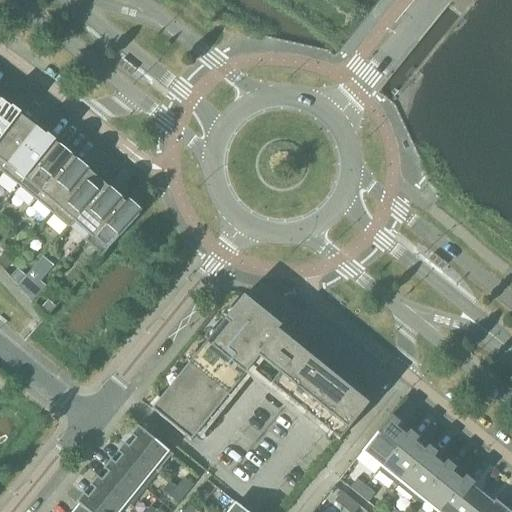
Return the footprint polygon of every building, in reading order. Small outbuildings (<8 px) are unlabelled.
[(0,140),(19,115),(1,101),(0,103),(0,140)] [(19,115),(0,140),(0,171),(2,173),(3,174),(36,129),(19,115)] [(54,143),(36,129),(3,174),(19,186),(20,187),(54,143)] [(35,200),(36,201),(71,157),(54,143),(20,187),(35,200)] [(71,157),(36,201),(52,214),(53,215),(88,171),(71,157)] [(73,222),(105,186),(88,171),(53,215),(69,229),(74,223),(73,222)] [(105,186),(73,222),(74,223),(88,235),(89,236),(121,200),(105,186)] [(89,236),(88,235),(83,241),(101,257),(138,216),(121,200),(89,236)] [(2,254),(0,256),(0,266),(4,271),(11,262),(2,254)] [(25,277),(18,286),(32,301),(42,289),(37,284),(53,267),(43,258),(25,277)] [(10,277),(18,286),(25,277),(17,270),(10,277)] [(339,442),(368,405),(299,350),(279,333),(283,328),(243,297),(232,310),(238,315),(231,323),(225,319),(214,332),(220,337),(213,345),(207,341),(196,355),(201,359),(195,368),(189,363),(178,377),(183,382),(176,390),(171,386),(160,400),(165,404),(158,413),(153,408),(151,410),(191,442),(262,354),(282,371),(270,386),(339,442)] [(41,308),(48,315),(55,307),(48,300),(41,308)] [(382,466),(406,437),(406,436),(396,428),(400,424),(391,416),(363,450),(382,466)] [(135,440),(128,448),(128,449),(152,468),(152,469),(158,474),(173,456),(137,427),(130,436),(135,440)] [(409,431),(406,436),(406,437),(382,466),(377,472),(396,487),(425,452),(424,451),(415,443),(418,439),(409,431)] [(152,468),(128,449),(128,448),(124,444),(116,453),(121,457),(115,465),(114,465),(139,485),(152,469),(152,468)] [(420,496),(444,467),(443,466),(433,459),(437,454),(428,447),(424,451),(425,452),(396,487),(416,503),(421,497),(420,496)] [(101,481),(101,482),(125,502),(139,485),(114,465),(115,465),(110,461),(103,470),(107,473),(101,481)] [(447,462),(443,466),(444,467),(420,496),(421,497),(438,511),(462,482),(462,481),(452,474),(456,469),(447,462)] [(87,499),(103,511),(116,511),(125,502),(101,482),(101,481),(97,477),(89,486),(94,490),(87,498),(87,499)] [(465,477),(462,481),(462,482),(438,511),(439,511),(468,511),(481,497),(471,489),(474,484),(465,477)] [(184,479),(176,488),(185,495),(193,486),(184,479)] [(358,496),(366,487),(357,479),(349,488),(358,496)] [(375,494),(366,487),(358,496),(368,503),(375,494)] [(185,495),(176,488),(169,497),(178,504),(185,495)] [(203,505),(210,496),(201,488),(194,498),(203,505)] [(334,502),(343,509),(350,500),(341,493),(334,502)] [(80,507),(76,511),(103,511),(87,499),(87,498),(83,494),(76,503),(80,507)] [(491,505),(481,497),(468,511),(499,511),(503,508),(495,501),(491,505)] [(346,511),(355,511),(360,507),(350,500),(343,509),(346,511)]
